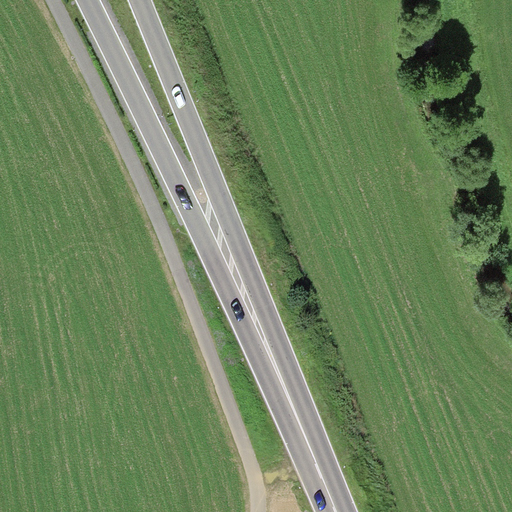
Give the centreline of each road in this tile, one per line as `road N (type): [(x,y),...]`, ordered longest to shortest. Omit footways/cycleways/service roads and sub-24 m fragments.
road 1 (track): [(39,0),(245,449),(257,482),(256,511)]
road 2 (primary): [(85,0),(325,480)]
road 3 (primary): [(325,480),(139,0)]
